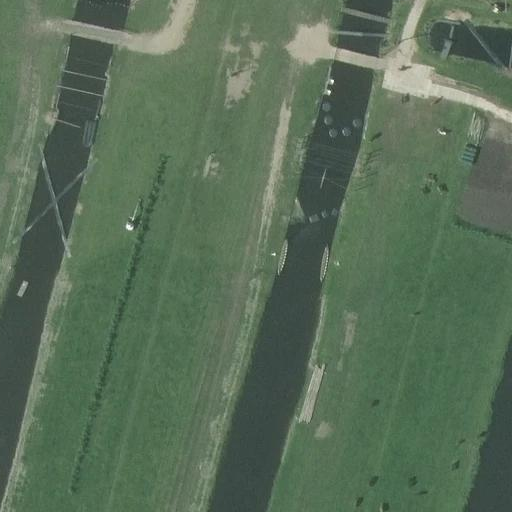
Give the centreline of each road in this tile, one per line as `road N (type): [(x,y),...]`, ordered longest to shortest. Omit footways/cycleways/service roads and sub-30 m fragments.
road 1 (track): [(328,54),(397,68),(419,0)]
road 2 (track): [(397,68),(395,80),(511,117)]
